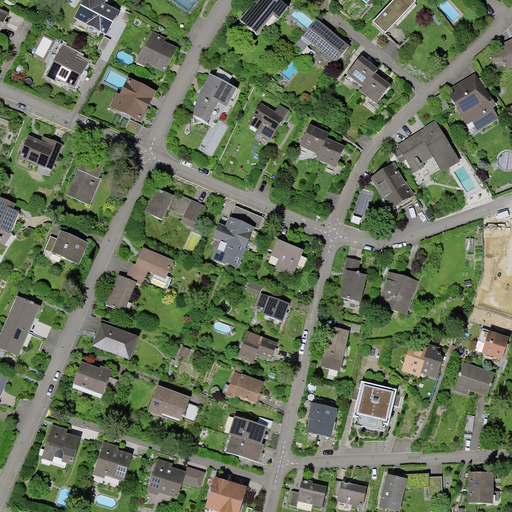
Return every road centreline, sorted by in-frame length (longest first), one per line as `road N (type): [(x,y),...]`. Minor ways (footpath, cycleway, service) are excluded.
road 1 (residential): [(33,411),(150,154)]
road 2 (residential): [(33,411),(273,483)]
road 3 (residential): [(278,462),(333,234)]
road 4 (residential): [(278,462),(511,454)]
road 5 (residential): [(333,234),(150,154)]
road 6 (residential): [(511,201),(385,242),(333,234)]
road 7 (residential): [(150,154),(229,0)]
road 8 (residential): [(333,234),(367,156),(428,94)]
road 9 (residential): [(150,154),(0,90)]
road 10 (residential): [(428,94),(314,0)]
